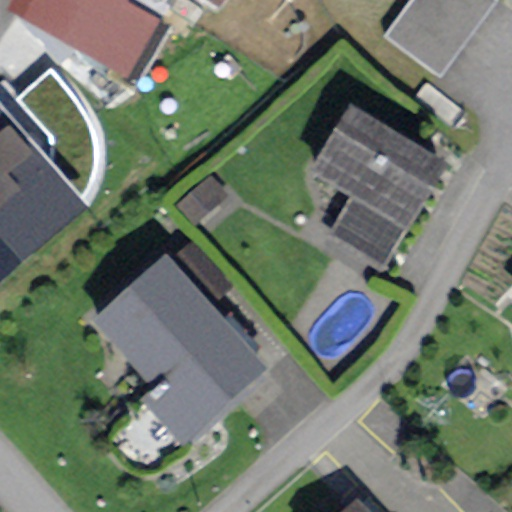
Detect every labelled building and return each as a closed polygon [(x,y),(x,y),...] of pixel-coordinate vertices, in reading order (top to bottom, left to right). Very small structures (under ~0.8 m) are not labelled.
[(463,34),(417,0),(415,0),(390,33),(437,68),(463,34)] [(488,0),(417,0),(463,34),(488,0)] [(27,22),(0,48),(0,74),(45,121),(85,82),(27,22)] [(442,165),(349,111),(312,175),(358,202),(344,227),(391,254),(442,165)] [(0,116),(0,134),(9,126),(0,116)] [(211,181),(182,206),(195,222),(225,196),(211,181)] [(154,253),(79,319),(183,436),(257,370),(154,253)]
